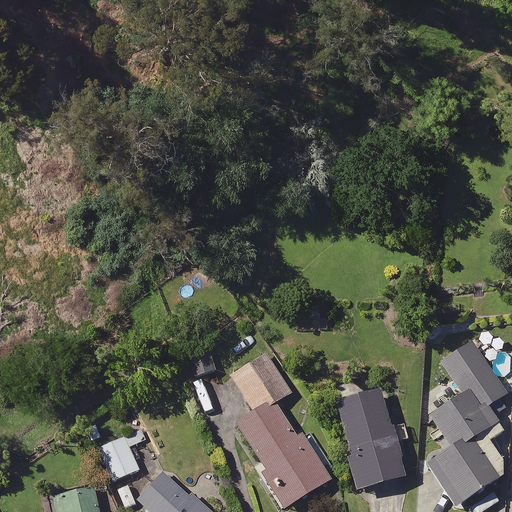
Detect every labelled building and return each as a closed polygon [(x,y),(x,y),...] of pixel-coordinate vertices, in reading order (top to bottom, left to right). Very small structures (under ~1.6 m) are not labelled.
[(505,399),(472,349),(443,368),(466,402),(430,425),(452,458),(428,474),(452,511),(459,511),(498,487),(471,446),(496,429),(485,412),(505,399)] [(212,357),(190,363),(195,381),(217,375),(212,357)] [(256,421),(276,409),(294,398),(269,357),(231,380),(255,419),(256,421)] [(359,498),(405,485),(400,469),(406,467),(396,432),(390,433),(380,398),(339,410),(355,463),(350,465),(359,498)] [(256,421),(241,429),(268,474),(261,478),(282,511),(288,511),(330,487),(302,440),(297,443),(276,409),(256,421)] [(146,443),(141,432),(118,442),(107,418),(86,428),(112,486),(144,471),(133,449),(146,443)] [(206,511),(163,476),(138,508),(142,511),(206,511)] [(96,511),(91,491),(53,500),(55,511),(96,511)]
